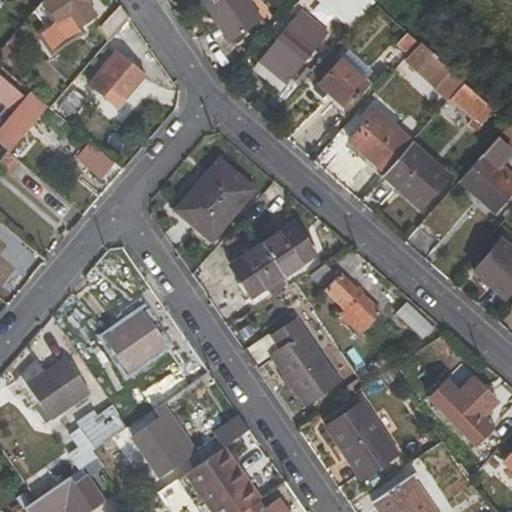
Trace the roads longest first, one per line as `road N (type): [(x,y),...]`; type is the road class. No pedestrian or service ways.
road 1 (residential): [(511,364),(206,101)]
road 2 (residential): [(117,205),(328,511)]
road 3 (residential): [(117,205),(0,348)]
road 4 (residential): [(206,101),(117,205)]
road 5 (residential): [(206,101),(135,0)]
